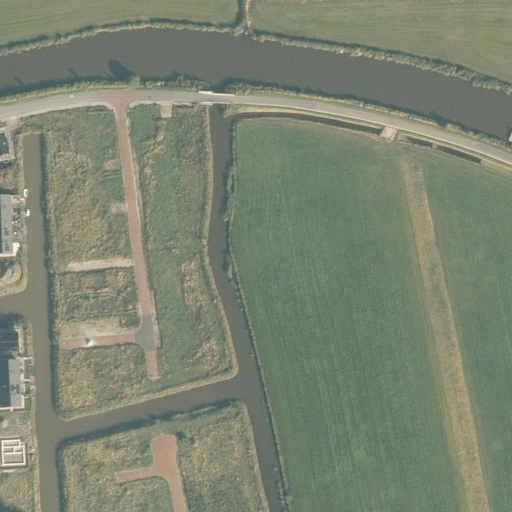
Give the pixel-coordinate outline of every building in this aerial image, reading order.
[(83,120),(70,122),(74,147),(93,144),(91,131),(84,132),(83,120)] [(60,136),(53,137),(55,149),(74,147),(70,122),(58,124),(60,136)] [(153,128),(137,130),(140,152),(156,150),(166,148),(165,135),(157,136),(157,137),(154,137),(153,128)] [(0,157),(9,155),(4,133),(0,133),(0,157)] [(79,170),(58,171),(60,185),(82,183),(80,183),(79,170)] [(182,185),(173,186),(175,201),(195,199),(193,183),(191,183),(190,179),(182,180),(182,185)] [(82,183),(60,185),(61,198),(81,197),(80,192),(83,191),(82,183)] [(10,196),(0,196),(0,208),(10,208),(10,196)] [(81,197),(61,198),(62,212),(84,210),(84,201),(81,202),(81,197)] [(10,208),(0,208),(0,219),(11,220),(10,208)] [(175,222),(172,223),(174,237),(196,234),(194,220),(188,220),(187,213),(174,215),(175,222)] [(78,214),(62,215),(63,225),(68,225),(69,241),(94,239),(93,222),(79,224),(78,214)] [(0,231),(11,231),(11,220),(0,219),(0,231)] [(0,242),(12,242),(11,231),(0,231),(0,242)] [(12,242),(0,242),(0,254),(12,254),(12,242)] [(119,289),(107,290),(109,310),(120,309),(119,289)] [(107,290),(97,291),(98,311),(109,310),(107,290)] [(97,291),(86,292),(88,312),(98,311),(97,291)] [(86,292),(75,293),(77,312),(88,312),(86,292)] [(75,293),(64,294),(66,313),(77,312),(75,293)] [(200,307),(170,311),(172,329),(203,325),(200,307)] [(13,334),(0,335),(0,357),(12,357),(12,351),(13,350),(13,334)] [(18,361),(0,361),(0,373),(19,372),(18,361)] [(107,376),(98,377),(99,394),(116,393),(121,392),(121,389),(122,389),(121,379),(120,379),(118,364),(106,365),(107,376)] [(0,385),(19,384),(19,372),(0,373),(0,385)] [(76,375),(69,376),(72,407),(91,405),(89,389),(91,389),(90,380),(82,381),(81,374),(76,374),(76,375)] [(0,396),(20,396),(19,384),(0,385),(0,391),(1,392),(1,396),(0,396)] [(0,408),(20,407),(20,396),(0,396),(0,408)] [(238,432),(214,437),(217,455),(241,450),(238,432)] [(2,447),(3,465),(25,464),(24,446),(19,446),(19,440),(2,441),(2,447)] [(144,440),(130,442),(134,462),(141,460),(142,466),(148,465),(147,459),(148,459),(147,454),(146,447),(145,447),(144,440)] [(95,451),(80,455),(82,463),(81,463),(85,480),(91,478),(92,482),(101,480),(100,476),(105,475),(103,465),(99,466),(98,459),(97,459),(95,451)] [(245,469),(228,473),(234,498),(251,494),(245,469)] [(148,499),(134,503),(136,511),(158,511),(162,511),(157,492),(147,494),(148,499)] [(118,500),(112,501),(115,511),(136,511),(134,503),(133,498),(119,502),(118,500)]
